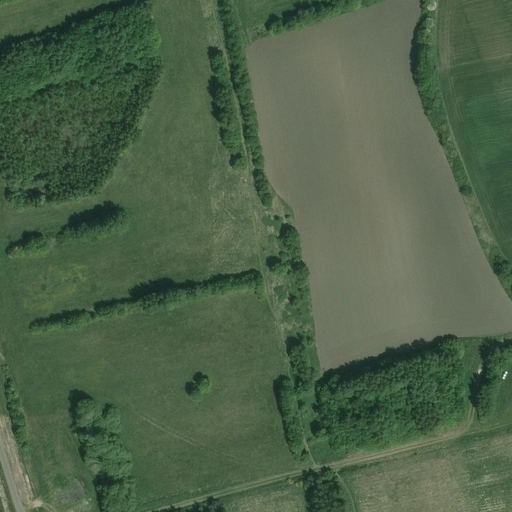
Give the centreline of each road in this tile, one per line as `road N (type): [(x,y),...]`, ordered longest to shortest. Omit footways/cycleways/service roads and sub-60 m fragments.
road 1 (track): [(511,423),(328,470)]
road 2 (track): [(310,471),(169,511)]
